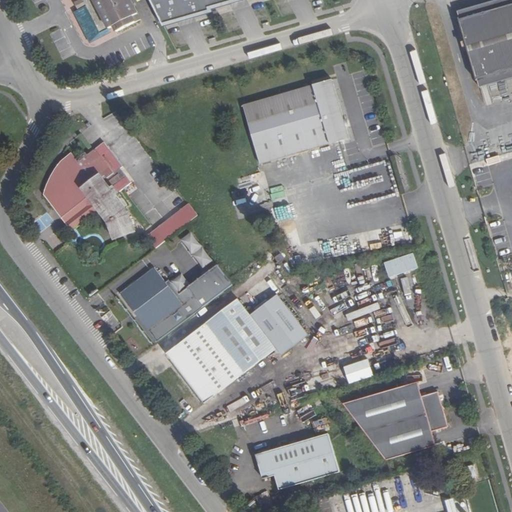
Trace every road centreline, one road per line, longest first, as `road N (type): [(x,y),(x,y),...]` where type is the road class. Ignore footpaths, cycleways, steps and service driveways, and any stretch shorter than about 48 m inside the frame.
road 1 (unclassified): [(214,511),(8,238),(4,197),(50,101)]
road 2 (unclassified): [(383,12),(402,49),(511,428)]
road 3 (unclassified): [(383,12),(157,79),(50,101)]
road 4 (primary): [(163,511),(0,291)]
road 5 (primary): [(0,337),(135,511)]
road 6 (unknown): [(452,0),(497,134)]
